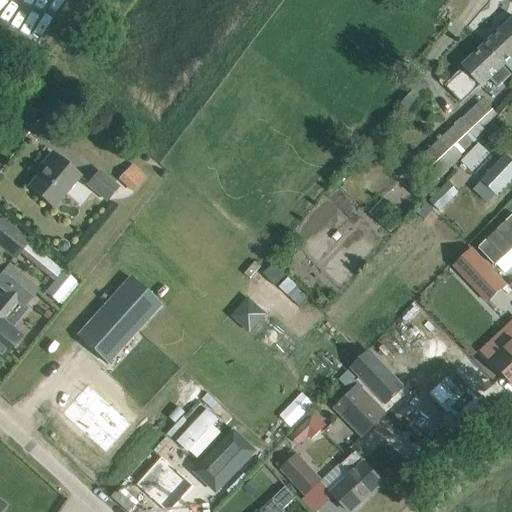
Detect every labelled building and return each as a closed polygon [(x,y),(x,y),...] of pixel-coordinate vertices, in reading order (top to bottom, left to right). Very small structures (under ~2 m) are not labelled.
[(511,21),(485,47),(503,66),(504,65),(505,64),(511,71),(511,21)] [(463,68),(445,86),(462,104),(480,86),(481,86),(489,79),(498,89),(511,75),(509,72),(503,66),(485,47),(484,48),(463,68)] [(483,99),(422,157),(436,175),(443,168),(447,173),(462,157),(460,155),(486,129),(485,128),(498,114),(483,99)] [(52,153),(36,172),(39,175),(28,188),(52,208),(79,176),(52,153)] [(511,162),(505,156),(482,181),(496,195),(497,196),(511,180),(511,162)] [(119,178),(133,192),(146,178),(132,164),(119,178)] [(87,185),(106,200),(117,188),(98,172),(87,185)] [(511,217),(479,249),(496,266),(511,250),(511,217)] [(0,244),(17,258),(29,243),(0,219),(0,244)] [(472,250),(455,267),(488,302),(505,285),(472,250)] [(274,263),(264,274),(276,286),(286,275),(274,263)] [(0,275),(0,287),(5,292),(0,297),(0,356),(2,358),(20,337),(2,322),(18,303),(23,307),(37,290),(8,266),(0,275)] [(78,285),(62,272),(45,294),(58,304),(71,287),(74,290),(78,285)] [(115,288),(75,333),(91,347),(94,350),(108,333),(119,343),(144,314),(115,288)] [(248,299),(232,317),(250,333),(266,315),(248,299)] [(511,323),(502,334),(511,344),(492,362),(511,383),(511,323)] [(374,356),(358,371),(386,400),(385,400),(387,402),(405,385),(403,383),(377,356),(376,354),(374,355),(374,356)] [(447,371),(421,394),(423,396),(440,414),(441,416),(444,413),(457,427),(452,432),(451,431),(450,432),(451,434),(480,406),(479,405),(448,372),(447,371)] [(86,380),(60,410),(105,450),(131,420),(86,380)] [(363,438),(388,415),(359,385),(334,408),(363,438)] [(202,402),(173,435),(184,445),(214,412),(202,402)] [(299,448),(324,424),(315,414),(290,439),(299,448)] [(227,427),(189,469),(211,488),(248,446),(227,427)] [(366,463),(356,452),(341,465),(351,476),(332,493),(349,511),(351,511),(363,502),(361,500),(381,481),(365,464),(366,463)] [(157,453),(132,482),(165,511),(191,482),(157,453)] [(281,470),(305,496),(322,481),(297,455),(281,470)] [(286,490),(262,511),(283,511),(295,500),(286,490)]
